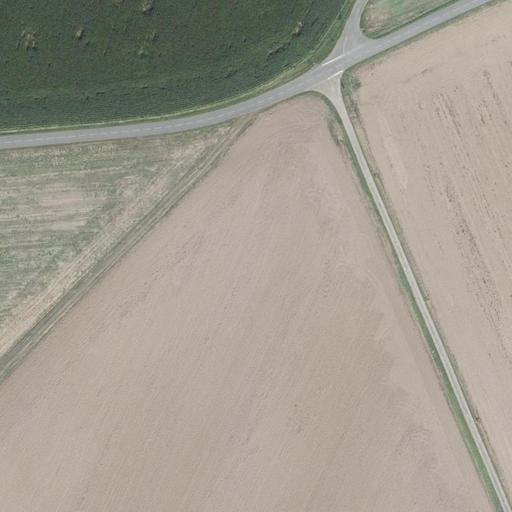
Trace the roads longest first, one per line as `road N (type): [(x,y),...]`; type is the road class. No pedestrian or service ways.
road 1 (unclassified): [(507,511),(326,72)]
road 2 (track): [(256,104),(225,148),(0,367)]
road 3 (unclassified): [(326,72),(194,122),(0,142)]
road 4 (unclassified): [(476,0),(346,61)]
